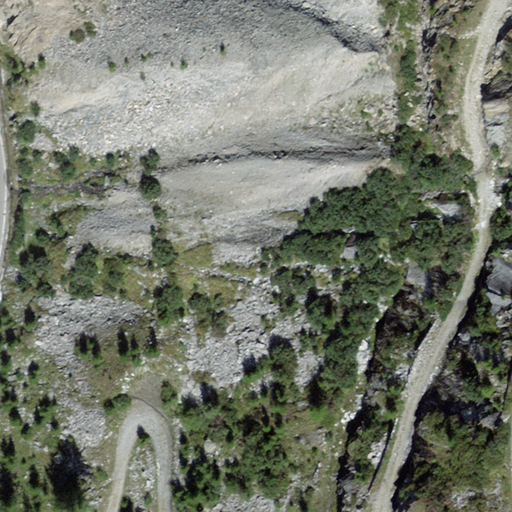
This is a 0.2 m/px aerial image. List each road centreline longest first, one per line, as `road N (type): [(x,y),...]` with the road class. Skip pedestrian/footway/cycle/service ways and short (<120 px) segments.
road 1 (track): [(502,0),(470,98),(484,183),(482,245),(421,378),(379,511)]
road 2 (track): [(162,511),(161,436),(148,417),(125,437),(112,511)]
